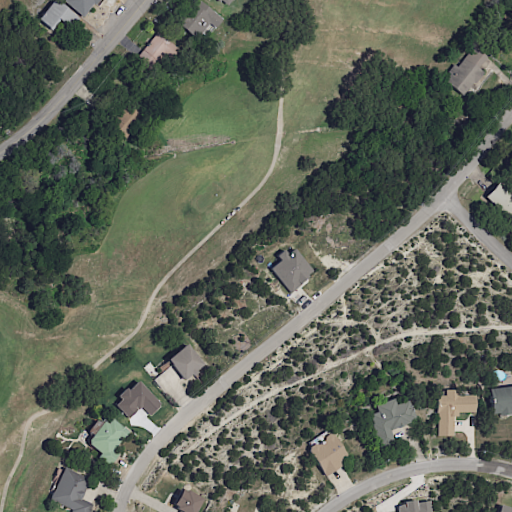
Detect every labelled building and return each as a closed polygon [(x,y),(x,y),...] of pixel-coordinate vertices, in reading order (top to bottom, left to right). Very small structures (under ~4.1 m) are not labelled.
[(97,0),(92,7),(90,5),(79,19),(60,3),(62,0),(97,0)] [(57,6),(61,9),(61,8),(78,20),(69,31),(60,25),(50,37),(33,23),(52,1),(57,6)] [(212,31),(207,26),(196,38),(198,39),(191,46),(167,24),(181,8),(185,12),(193,3),(197,6),(199,2),(221,21),(212,31)] [(169,60),(163,55),(147,74),(133,62),(155,35),(176,53),(169,60)] [(480,65),(478,68),(484,72),(475,83),(474,82),(463,96),(445,81),(450,74),(448,72),(454,64),(457,67),(473,46),(487,57),(480,65)] [(102,119),(110,109),(117,115),(130,99),(146,113),(131,130),(132,131),(123,142),(106,127),(107,126),(101,121),(102,119)] [(508,217),(499,208),(498,209),(484,196),(498,182),(511,195),(510,196),(511,197),(511,215),(510,218),(508,217)] [(288,292),(313,273),(294,248),(286,254),(283,249),(275,255),(279,260),(269,268),(288,292)] [(195,374),(192,376),(191,375),(184,381),(165,360),(183,343),(202,365),(195,371),(196,373),(195,374)] [(511,411),(509,412),(510,414),(497,416),(497,413),(490,414),(487,389),(511,385),(511,411)] [(473,395),(474,412),(457,413),(457,417),(452,417),(453,438),(437,439),(437,413),(435,413),(435,396),(444,396),(444,390),(457,389),(457,396),(473,395)] [(412,420),(408,421),(409,423),(401,426),(402,426),(396,429),(395,428),(389,430),(394,444),(380,449),(376,439),(375,439),(373,434),(374,434),(370,425),(371,425),(367,415),(374,413),(372,405),(390,398),(393,405),(405,401),(408,408),(410,407),(414,419),(412,420)] [(108,420),(126,433),(119,443),(118,442),(112,451),(117,455),(108,467),(96,458),(99,454),(87,445),(87,441),(89,438),(88,438),(90,436),(84,432),(94,419),(99,423),(100,421),(105,425),(108,420)] [(340,466),(323,477),(317,468),(316,468),(306,452),(307,447),(311,444),(315,445),(321,441),(322,437),(326,434),(331,435),(345,458),(338,462),(340,466)] [(81,493),(79,499),(91,505),(87,511),(70,511),(71,511),(47,499),(61,468),(87,480),(86,483),(84,489),(83,489),(81,493),(82,493),(81,493)] [(202,502),(196,511),(176,511),(175,511),(176,509),(172,507),(180,491),(184,493),(185,491),(203,500),(202,502)] [(399,511),(428,511),(427,501),(395,502),(395,511),(399,511)]
